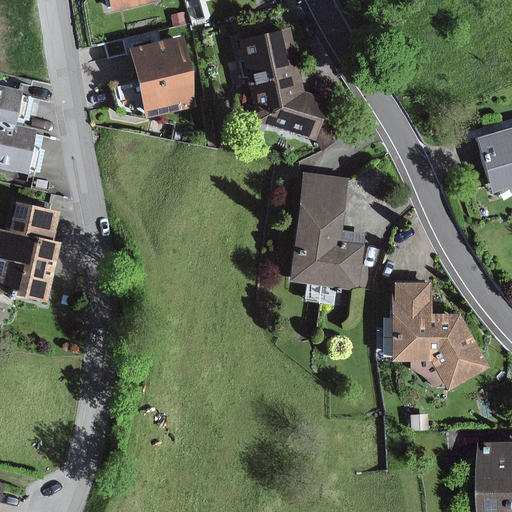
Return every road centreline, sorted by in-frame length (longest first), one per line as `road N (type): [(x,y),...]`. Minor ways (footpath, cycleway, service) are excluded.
road 1 (residential): [(70,0),(106,334),(62,511)]
road 2 (residential): [(511,327),(452,251),(405,142),(323,0)]
